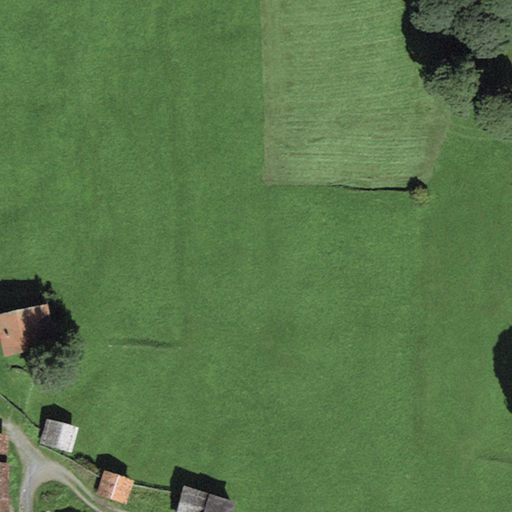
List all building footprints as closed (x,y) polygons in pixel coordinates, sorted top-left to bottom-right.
[(56,344),(48,304),(0,314),(0,339),(4,356),(56,344)] [(78,427),(46,418),(38,444),(71,453),(78,427)] [(8,434),(0,433),(0,463),(6,464),(8,434)] [(0,499),(8,500),(10,464),(6,464),(0,463),(0,499)] [(134,481),(104,470),(96,494),(126,505),(134,481)] [(202,511),(208,494),(184,486),(175,511),(202,511)] [(232,511),(236,502),(208,494),(202,511),(232,511)] [(0,511),(9,511),(10,500),(8,500),(0,499),(0,511)]
